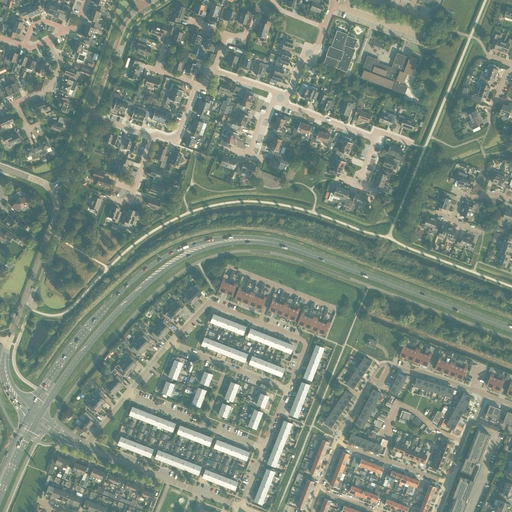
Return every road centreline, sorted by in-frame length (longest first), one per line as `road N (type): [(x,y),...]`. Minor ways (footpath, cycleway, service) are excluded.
road 1 (primary): [(264,240),(214,239),(150,265),(100,312),(32,405)]
road 2 (primary): [(41,415),(91,342),(159,273),(211,246),(264,240)]
road 3 (primary): [(264,240),(511,329)]
road 4 (residential): [(339,444),(381,364),(471,389)]
road 5 (residential): [(240,508),(86,448)]
road 6 (tertiary): [(8,342),(55,213),(50,190)]
road 7 (residential): [(214,305),(303,340),(287,389)]
road 8 (residential): [(170,342),(287,389)]
road 9 (unclassified): [(141,7),(122,27),(90,115)]
